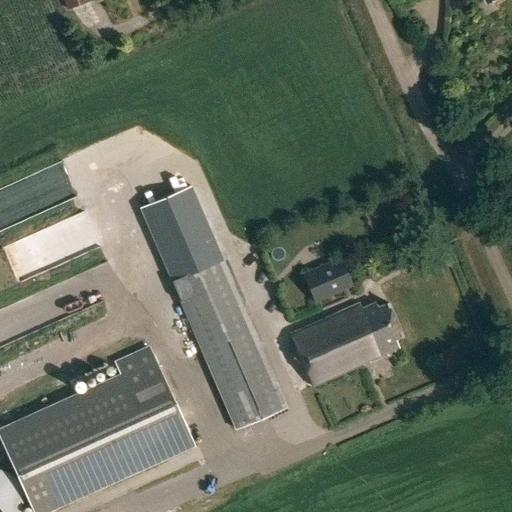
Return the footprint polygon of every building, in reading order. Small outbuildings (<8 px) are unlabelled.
[(171,283),(235,431),(286,410),(222,262),(171,283)] [(349,267),(317,281),(329,305),(359,291),(349,267)] [(361,310),(360,306),(289,338),(313,391),(399,353),(393,341),(400,338),(386,306),(376,310),(374,305),(361,310)] [(28,307),(0,319),(0,345),(38,329),(28,307)] [(0,440),(19,482),(22,490),(31,511),(50,511),(194,448),(149,345),(114,361),(120,375),(0,428),(0,440)] [(7,376),(0,379),(0,409),(18,401),(7,376)] [(188,511),(251,488),(244,469),(132,511),(188,511)]
